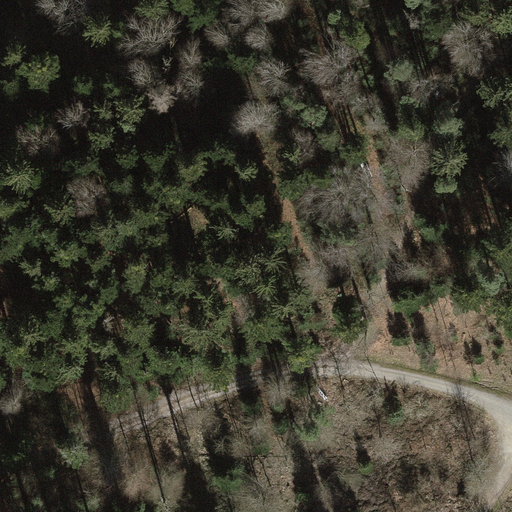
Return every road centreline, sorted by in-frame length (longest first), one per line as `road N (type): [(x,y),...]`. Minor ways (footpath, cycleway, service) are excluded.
road 1 (track): [(511,408),(333,365),(181,401),(0,467)]
road 2 (track): [(333,365),(462,111),(511,45)]
